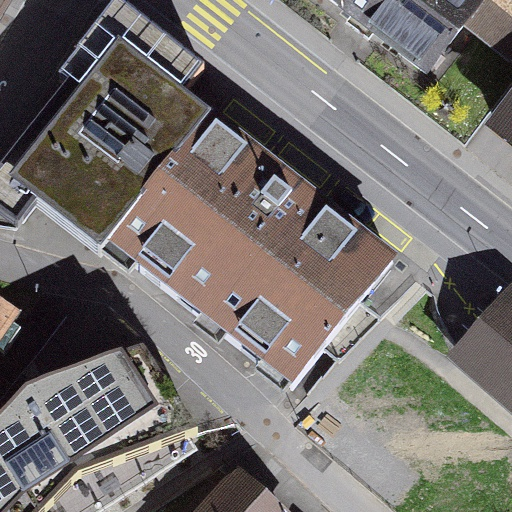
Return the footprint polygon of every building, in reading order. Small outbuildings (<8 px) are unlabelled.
[(511,0),(300,0),(425,93),(465,39),(511,73),(511,0)] [(109,248),(210,120),(183,99),(204,71),(117,3),(75,56),(78,58),(59,82),(68,89),(0,175),(0,181),(100,260),(109,248)] [(511,93),(472,144),(511,175),(511,93)] [(210,120),(109,248),(293,392),(393,264),(210,120)] [(511,306),(463,361),(511,404),(511,306)] [(0,337),(13,319),(0,310),(0,337)] [(143,355),(26,397),(0,423),(0,511),(48,511),(78,482),(198,439),(143,355)] [(272,511),(236,479),(207,511),(272,511)]
